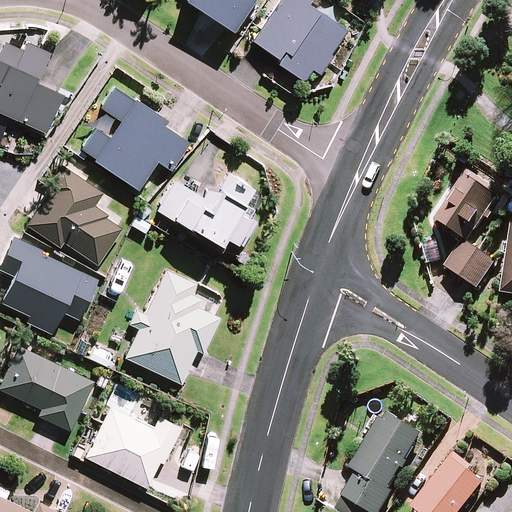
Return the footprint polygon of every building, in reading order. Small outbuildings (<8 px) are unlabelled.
[(190,0),(233,28),(251,0),(190,0)] [(313,0),(282,0),(254,42),(282,61),(279,65),(304,81),(308,81),(314,71),(322,76),(333,59),(331,57),(349,31),(311,6),(314,0),(313,0)] [(0,111),(47,133),(65,95),(40,84),(53,54),(30,43),(26,52),(7,43),(2,54),(0,53),(0,111)] [(96,160),(95,161),(140,192),(159,163),(173,172),(191,144),(166,127),(171,121),(137,99),(136,101),(116,87),(102,109),(122,122),(111,138),(97,129),(83,150),(96,160)] [(51,193),(28,227),(63,249),(66,245),(100,267),(125,230),(108,219),(110,216),(96,206),(105,194),(63,166),(49,187),(47,190),(51,193)] [(176,182),(159,211),(220,248),(226,238),(237,244),(238,243),(244,247),(259,223),(250,218),(255,210),(246,205),(256,189),(230,174),(212,203),(176,182)] [(491,213),(499,201),(490,195),(493,189),(469,174),(437,223),(471,245),(486,221),(490,224),(495,216),(491,213)] [(511,179),(503,190),(511,197),(511,179)] [(151,221),(136,213),(128,226),(144,234),(151,221)] [(511,230),(502,297),(511,298),(511,230)] [(16,276),(3,302),(32,316),(29,322),(54,334),(64,312),(81,319),(100,280),(43,253),(45,250),(24,240),(16,237),(1,269),(16,276)] [(465,243),(448,269),(479,290),(496,264),(482,254),(465,243)] [(133,266),(116,258),(100,292),(117,300),(133,266)] [(225,296),(168,269),(147,313),(138,309),(131,324),(139,328),(126,357),(183,384),(199,350),(205,353),(222,317),(216,315),(225,296)] [(97,381),(20,345),(3,381),(0,387),(0,388),(44,409),(41,416),(74,431),(83,412),(97,381)] [(116,355),(92,347),(88,358),(113,366),(116,355)] [(155,427),(111,407),(104,422),(86,458),(149,488),(161,462),(166,464),(184,426),(161,415),(155,427)] [(382,419),(349,470),(357,475),(343,498),(346,500),(338,511),(385,511),(396,495),(390,491),(423,439),(389,417),(386,422),(382,419)] [(455,453),(411,507),(416,511),(465,511),(486,487),(470,474),(474,469),(455,453)] [(33,511),(0,495),(0,511),(60,511),(41,502),(36,511),(33,511)]
